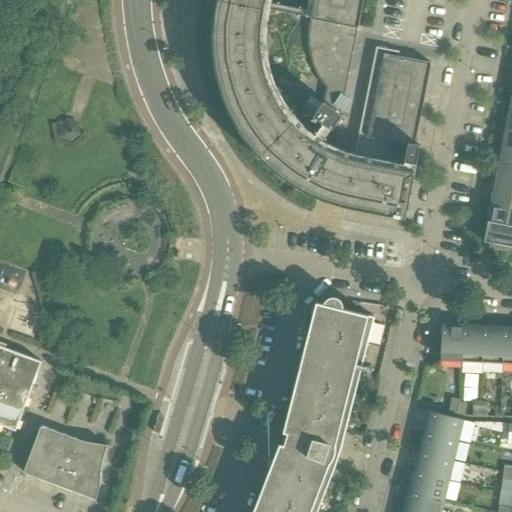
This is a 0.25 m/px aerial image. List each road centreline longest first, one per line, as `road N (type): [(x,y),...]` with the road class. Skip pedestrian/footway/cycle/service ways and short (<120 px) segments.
road 1 (residential): [(419,282),(475,0)]
road 2 (tertiary): [(227,259),(220,200),(147,75),(135,0)]
road 3 (tertiary): [(155,511),(227,259)]
road 4 (residential): [(363,511),(419,282)]
road 5 (residential): [(227,259),(419,282)]
